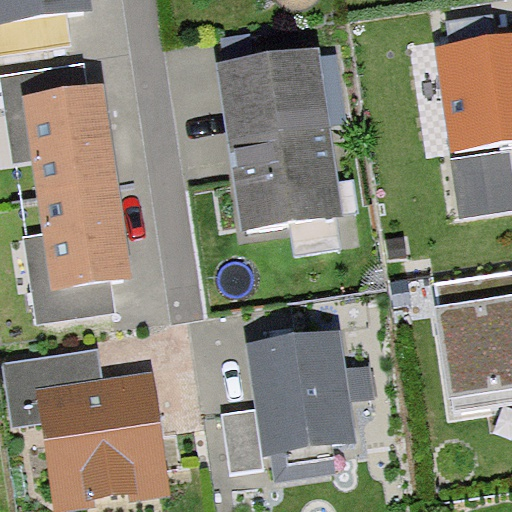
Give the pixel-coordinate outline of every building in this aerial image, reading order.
[(0,0),(0,59),(78,49),(74,17),(94,14),(92,0),(0,0)] [(511,143),(511,37),(436,49),(452,153),(509,144),(511,143)] [(320,50),(220,65),(245,230),(347,215),(334,127),(348,125),(337,57),(321,59),(320,50)] [(106,85),(89,88),(86,66),(4,79),(17,165),(37,162),(48,236),(29,239),(42,321),(119,310),(115,283),(135,280),(106,85)] [(511,214),(511,153),(453,162),(462,222),(511,214)] [(440,310),(436,311),(449,401),(455,400),(457,414),(511,406),(511,274),(437,286),(440,310)] [(248,346),(258,411),(265,460),(273,459),(277,483),(339,474),(335,444),(356,441),(350,402),(378,398),(374,365),(352,369),(346,332),(248,346)] [(100,351),(6,363),(15,428),(43,425),(54,511),(168,497),(152,372),(103,378),(100,351)] [(267,470),(265,460),(258,411),(223,417),(232,476),(267,470)]
